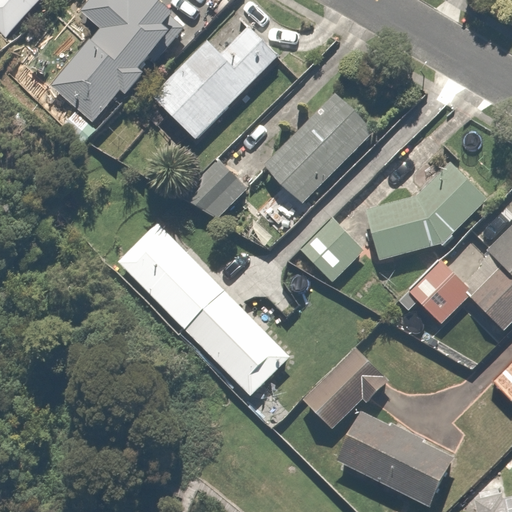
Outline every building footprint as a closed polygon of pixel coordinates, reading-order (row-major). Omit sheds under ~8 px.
[(0,0),(0,33),(3,36),(39,0),(0,0)] [(142,0),(85,0),(74,14),(98,32),(51,91),(92,123),(171,23),(142,0)] [(220,56),(206,41),(149,97),(193,141),(275,60),(246,30),(220,56)] [(331,89),(257,163),(299,206),(374,131),(331,89)] [(197,151),(170,190),(213,221),(240,182),(197,151)] [(449,165),(420,193),(364,207),(378,263),(435,249),(483,192),(449,165)] [(511,218),(477,255),(500,276),(472,306),(499,331),(511,317),(511,218)] [(151,222),(111,264),(251,398),(290,357),(151,222)] [(441,322),(470,295),(440,263),(411,290),(441,322)] [(352,350),(301,402),(330,431),(381,379),(352,350)] [(511,355),(488,385),(511,404),(511,355)] [(359,414),(335,465),(430,510),(455,459),(359,414)] [(511,511),(511,498),(473,507),(473,511),(511,511)]
